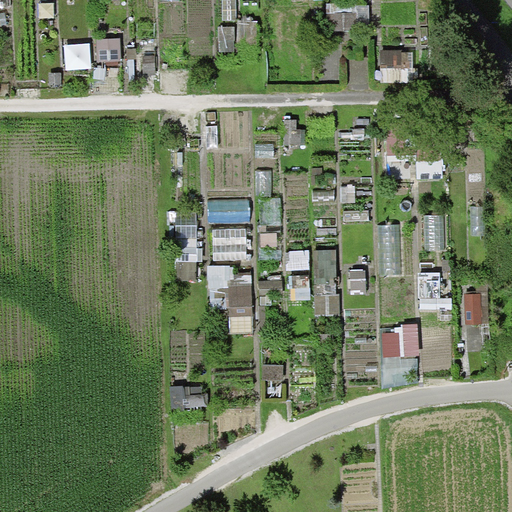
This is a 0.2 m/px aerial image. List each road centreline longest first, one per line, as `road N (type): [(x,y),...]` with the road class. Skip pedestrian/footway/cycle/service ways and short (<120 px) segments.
road 1 (track): [(511,93),(0,105)]
road 2 (residential): [(511,388),(408,399),(275,442),(157,511)]
